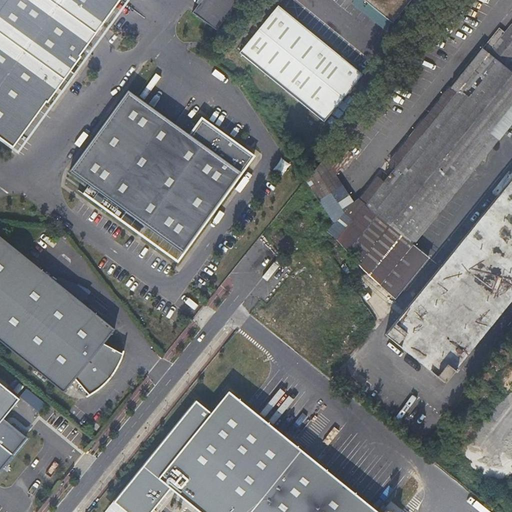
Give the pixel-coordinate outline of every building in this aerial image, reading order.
[(118,0),(0,0),(0,138),(11,147),(44,101),(46,102),(56,88),(61,92),(74,74),(69,70),(79,56),(78,55),(118,0)] [(237,0),(200,0),(191,12),(216,30),(237,0)] [(362,0),(360,2),(389,26),(410,0),(362,0)] [(323,122),(362,75),(278,6),(239,53),(323,122)] [(364,205),(411,244),(511,118),(511,67),(506,62),(511,55),(511,21),(503,33),(497,28),(436,103),(441,109),(364,205)] [(128,91),(70,172),(88,184),(144,225),(181,252),(253,155),(200,117),(188,134),(128,91)] [(441,109),(436,103),(359,200),(364,205),(441,109)] [(272,169),(280,176),(289,164),(280,158),(272,169)] [(307,181),(334,221),(347,205),(321,166),(307,181)] [(511,176),(396,320),(385,334),(430,370),(444,381),(511,297),(511,176)] [(144,225),(88,184),(81,193),(175,260),(181,252),(144,225)] [(327,229),(357,260),(393,298),(427,257),(411,244),(364,205),(359,200),(354,196),(347,205),(334,221),(332,223),(327,229)] [(0,235),(0,336),(64,388),(74,376),(89,397),(101,387),(111,377),(117,367),(121,360),(123,354),(101,342),(114,326),(0,235)] [(343,380),(335,373),(332,376),(340,383),(343,380)] [(0,378),(0,417),(19,394),(0,378)] [(196,400),(113,502),(125,511),(150,511),(170,488),(200,511),(377,511),(228,391),(211,412),(196,400)]
